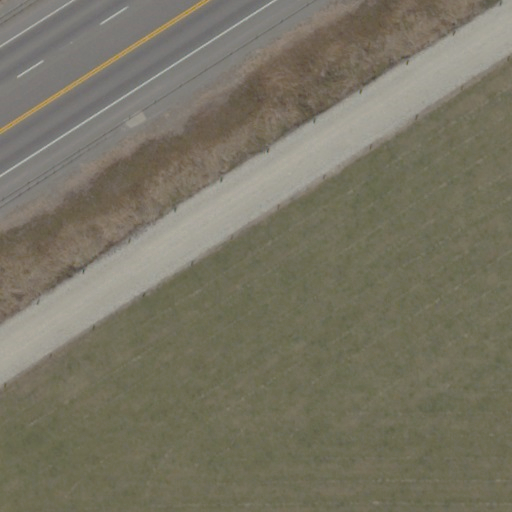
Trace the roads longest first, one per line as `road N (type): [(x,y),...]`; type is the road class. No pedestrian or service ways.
road 1 (track): [(0,353),(511,18)]
road 2 (trunk): [(0,131),(210,0)]
